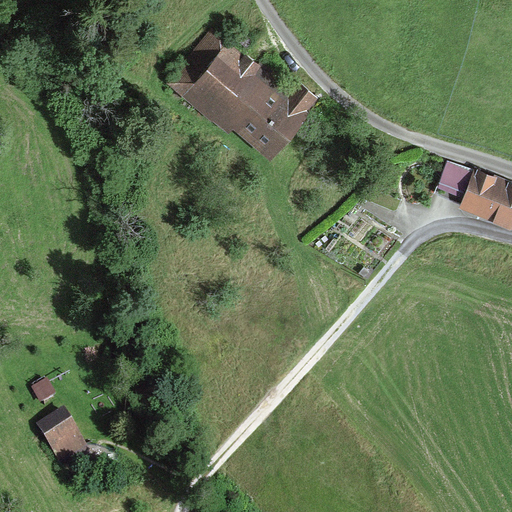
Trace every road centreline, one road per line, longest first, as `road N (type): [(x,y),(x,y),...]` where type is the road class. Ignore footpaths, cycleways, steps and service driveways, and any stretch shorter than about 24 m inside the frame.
road 1 (track): [(183,511),(195,484),(419,236),(445,226),(511,238)]
road 2 (residential): [(511,168),(363,113),(306,61),(261,0)]
